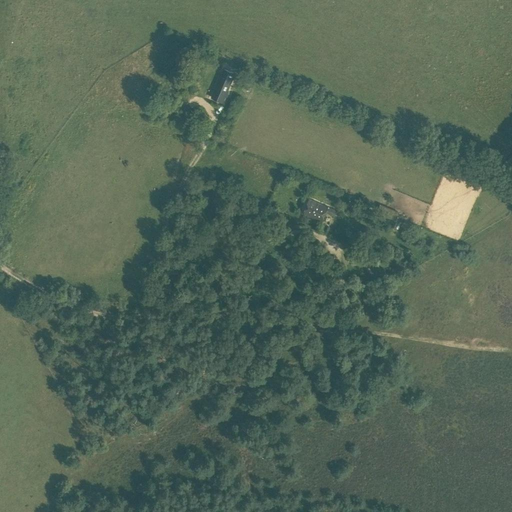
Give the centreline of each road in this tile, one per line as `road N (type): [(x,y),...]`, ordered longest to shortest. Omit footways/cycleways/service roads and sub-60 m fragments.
road 1 (track): [(307,322),(174,308),(101,316),(0,266)]
road 2 (track): [(287,321),(326,299),(342,278),(341,252),(312,233),(272,239),(174,308)]
road 3 (track): [(149,314),(182,181),(214,117)]
road 4 (track): [(511,350),(328,328)]
